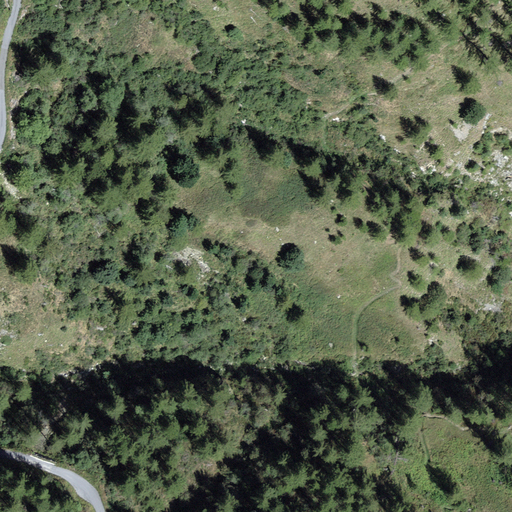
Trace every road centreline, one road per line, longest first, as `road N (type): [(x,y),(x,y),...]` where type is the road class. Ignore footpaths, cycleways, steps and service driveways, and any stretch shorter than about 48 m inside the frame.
road 1 (unclassified): [(0,135),(1,66),(16,0)]
road 2 (unclassified): [(100,511),(77,480),(0,452)]
